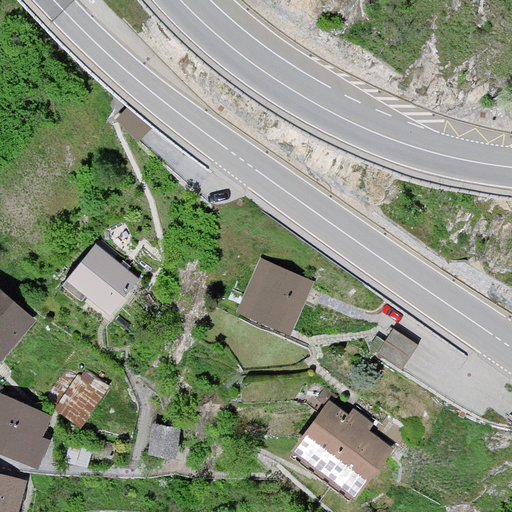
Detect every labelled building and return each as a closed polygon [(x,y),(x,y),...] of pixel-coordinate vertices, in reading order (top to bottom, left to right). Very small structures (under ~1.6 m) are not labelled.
[(91,255),(63,289),(99,318),(127,285),(91,255)] [(302,291),(257,268),(232,318),(277,341),(302,291)] [(0,349),(21,327),(0,308),(0,349)] [(395,327),(379,354),(404,369),(421,342),(395,327)] [(105,392),(75,373),(47,413),(74,434),(105,392)] [(348,413),(328,398),(290,448),(355,497),(394,446),(370,427),(374,422),(353,406),(348,413)] [(41,423),(0,404),(0,463),(19,472),(41,423)] [(175,431),(145,426),(139,461),(170,466),(175,431)] [(86,453),(63,444),(54,466),(77,476),(86,453)] [(11,511),(19,485),(0,479),(0,511),(11,511)]
